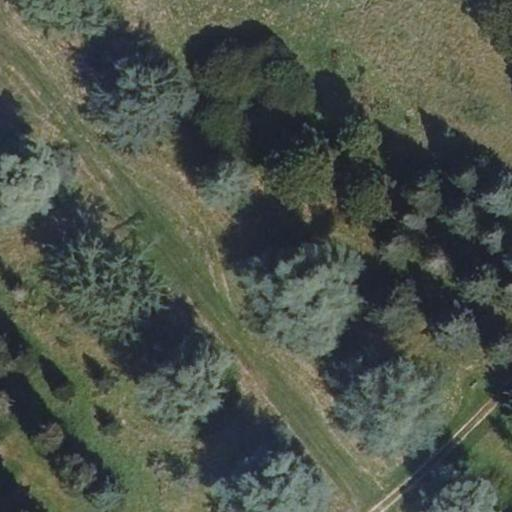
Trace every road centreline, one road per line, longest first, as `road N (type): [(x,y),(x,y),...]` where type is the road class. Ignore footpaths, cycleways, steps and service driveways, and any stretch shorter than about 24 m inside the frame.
road 1 (track): [(389,511),(0,19)]
road 2 (track): [(511,420),(413,511)]
